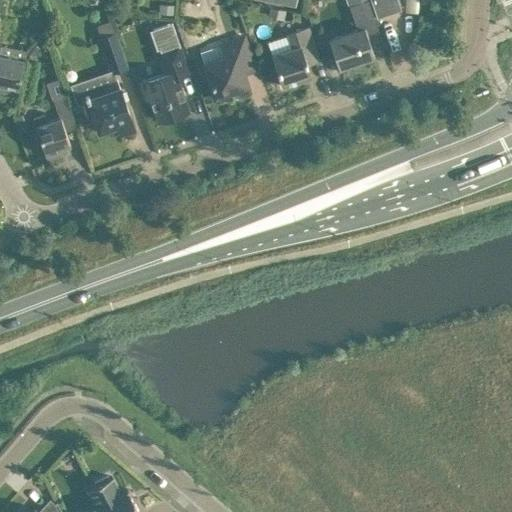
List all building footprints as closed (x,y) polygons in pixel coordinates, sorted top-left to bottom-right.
[(370,0),(377,17),(401,9),(397,0),(370,0)] [(357,29),(328,39),(338,66),(373,54),(362,22),(374,18),(368,2),(350,7),(357,29)] [(159,4),(158,13),(172,14),(173,5),(159,4)] [(270,6),(268,15),(283,18),(285,9),(270,6)] [(319,59),(312,40),(307,25),(287,32),(292,47),(271,54),(282,84),(310,75),(306,63),(319,59)] [(0,83),(2,83),(0,90),(16,93),(23,59),(25,49),(0,43),(3,29),(0,28),(0,83)] [(100,37),(99,37),(111,69),(114,68),(114,70),(126,66),(114,32),(100,37)] [(255,68),(249,49),(244,35),(222,43),(226,55),(204,63),(215,95),(236,87),(238,92),(248,88),(243,72),(255,68)] [(151,96),(152,100),(159,119),(187,110),(175,76),(189,71),(179,43),(157,50),(165,73),(140,81),(146,98),(151,96)] [(105,90),(80,99),(80,101),(87,121),(95,118),(99,130),(116,124),(119,133),(134,128),(127,109),(117,78),(102,83),(105,90)] [(76,126),(65,93),(53,97),(59,117),(46,121),(43,112),(32,116),(47,158),(62,153),(60,147),(70,143),(65,130),(76,126)] [(95,484),(87,488),(96,505),(93,506),(96,511),(139,511),(127,488),(120,492),(112,475),(109,477),(107,474),(94,481),(95,484)] [(62,511),(56,498),(42,511),(39,511),(34,507),(29,511),(62,511)]
